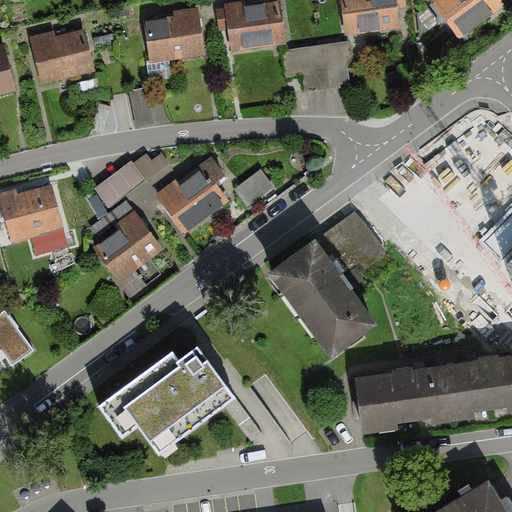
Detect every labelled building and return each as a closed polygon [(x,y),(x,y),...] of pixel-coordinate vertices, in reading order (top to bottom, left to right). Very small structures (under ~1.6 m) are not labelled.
[(396,0),(342,0),(347,37),(400,31),(396,0)] [(511,0),(441,0),(465,34),(511,1),(511,0)] [(282,3),(230,9),(236,54),(287,48),(282,3)] [(203,12),(149,21),(157,64),(210,55),(203,12)] [(90,30),(37,44),(47,84),(100,71),(90,30)] [(13,51),(0,54),(0,96),(23,91),(13,51)] [(511,154),(480,125),(443,163),(511,228),(511,154)] [(150,153),(137,159),(147,180),(160,173),(150,153)] [(130,161),(95,188),(109,207),(145,180),(130,161)] [(212,161),(160,200),(184,231),(226,200),(214,184),(223,177),(212,161)] [(251,204),(278,188),(266,168),(238,185),(251,204)] [(50,189),(0,203),(0,210),(8,242),(61,227),(50,189)] [(342,223),(316,242),(341,276),(417,220),(400,199),(350,233),(342,223)] [(140,218),(96,249),(130,297),(147,285),(134,266),(160,248),(140,218)] [(316,242),(273,274),(332,354),(375,322),(341,276),(316,242)] [(195,347),(178,360),(171,351),(95,409),(118,440),(135,427),(157,456),(233,397),(195,347)] [(511,359),(359,379),(365,430),(511,410),(511,359)] [(507,511),(489,482),(438,511),(507,511)]
